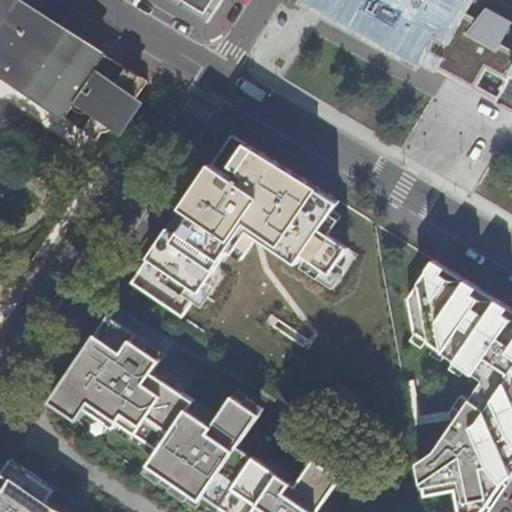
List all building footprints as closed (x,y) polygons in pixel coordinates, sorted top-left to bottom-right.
[(0,0),(0,78),(53,112),(57,111),(61,108),(93,61),(61,40),(68,30),(20,0),(16,6),(6,0),(0,0)] [(185,0),(205,12),(212,0),(185,0)] [(308,0),(450,77),(453,73),(474,84),(484,66),(506,79),(509,74),(511,75),(511,50),(502,44),(511,26),(511,20),(483,6),(473,19),(460,11),(466,0),(308,0)] [(107,146),(150,83),(147,80),(120,63),(112,75),(112,69),(108,65),(105,65),(100,66),(72,108),(72,114),(75,117),(79,119),(84,117),(77,127),(107,146)] [(336,201),(233,132),(131,282),(186,319),(197,302),(203,306),(218,285),(212,281),(231,252),(244,261),(258,240),(332,290),(345,271),(335,265),(347,248),(327,235),(338,217),(329,211),(336,201)] [(465,155),(450,180),(470,191),(484,166),(465,155)] [(485,508),(490,501),(500,485),(511,474),(511,308),(435,261),(410,301),(418,334),(487,384),(436,452),(421,463),(426,489),(450,485),(457,507),(475,501),(485,508)] [(167,353),(111,315),(52,401),(80,420),(88,409),(116,428),(121,422),(161,449),(150,465),(203,501),(206,496),(229,511),(320,511),(343,478),(316,460),(298,486),(240,447),(262,414),(234,395),(214,425),(190,409),(197,400),(155,371),(167,353)] [(414,424),(422,438),(438,430),(430,415),(414,424)] [(0,511),(69,511),(50,499),(58,488),(13,458),(0,476),(9,483),(2,495),(0,493),(0,511)]
